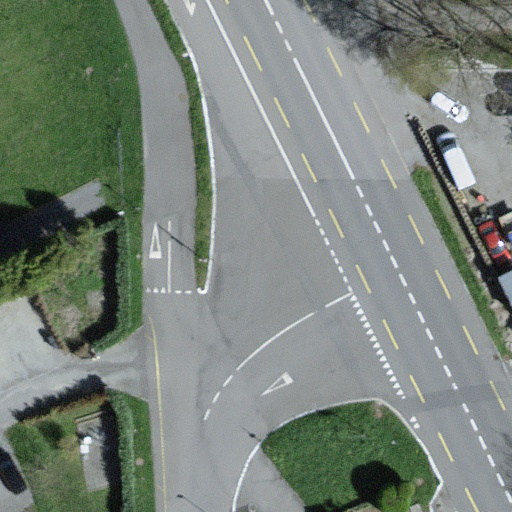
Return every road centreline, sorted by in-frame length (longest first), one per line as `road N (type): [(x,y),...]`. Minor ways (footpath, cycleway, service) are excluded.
road 1 (residential): [(196,511),(203,421),(229,375),(292,325),(397,267)]
road 2 (primary): [(397,267),(511,505)]
road 3 (primary): [(283,37),(397,267)]
road 4 (unclassified): [(511,18),(342,19),(283,37)]
